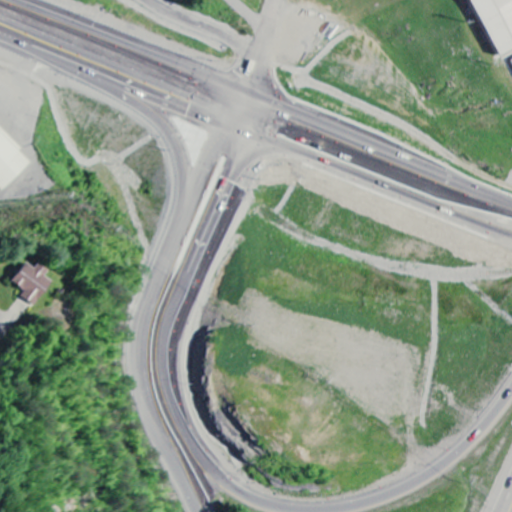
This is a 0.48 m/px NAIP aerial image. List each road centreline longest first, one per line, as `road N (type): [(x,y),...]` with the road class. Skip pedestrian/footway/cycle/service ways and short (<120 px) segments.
road 1 (trunk): [(511,387),(425,476),(342,507),(261,500),(196,452),(163,378),(165,324),(255,111)]
road 2 (trunk): [(251,88),(235,103),(169,256),(145,339),(153,404),(201,511)]
road 3 (trunk): [(511,201),(251,88)]
road 4 (trunk): [(255,111),(511,223)]
road 5 (trunk): [(0,0),(255,111)]
road 6 (trunk): [(65,29),(166,132),(183,168),(183,226)]
road 7 (trunk): [(251,88),(38,0)]
